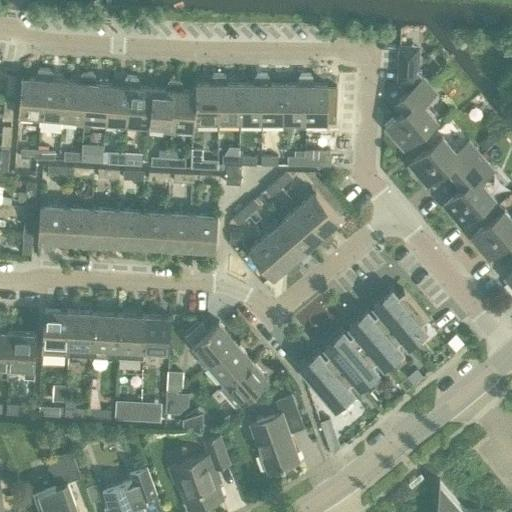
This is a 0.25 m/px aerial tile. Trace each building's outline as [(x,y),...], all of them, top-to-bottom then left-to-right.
[(398,81),(405,91),(416,82),(417,64),(410,63),(401,63),(399,62),(398,81)] [(34,119),(39,119),(43,67),(37,66),(34,76),(20,75),(17,112),(33,113),(34,119)] [(49,67),(43,67),(39,119),(40,119),(40,123),(60,125),(61,116),(64,78),(50,77),(49,67)] [(82,124),(86,71),(81,70),(77,79),(64,78),(61,116),(77,117),(77,124),(82,124)] [(105,119),(107,82),(94,81),(92,71),(86,71),(82,124),(91,125),(92,118),(105,119)] [(217,119),(217,71),(211,71),(208,80),(195,80),(194,89),(192,119),(217,119)] [(238,119),(238,80),(226,80),(223,71),(217,71),(217,119),(238,119)] [(260,119),(260,72),(255,72),(251,80),(238,80),(238,119),(260,119)] [(283,119),(282,80),(270,80),(267,72),(260,72),(260,119),(283,119)] [(304,127),(304,119),(304,72),(298,72),(295,80),(282,80),(283,119),(296,119),(296,127),(304,127)] [(327,119),(327,80),(313,80),(311,72),(304,72),(304,119),(327,119)] [(15,94),(16,74),(7,73),(5,94),(15,94)] [(125,128),(129,74),(124,74),(120,83),(107,82),(105,119),(120,121),(120,127),(125,128)] [(136,75),(129,74),(125,128),(128,128),(135,129),(136,122),(148,123),(151,86),(138,85),(136,75)] [(436,119),(422,101),(436,90),(423,75),(416,82),(405,91),(397,97),(405,107),(385,124),(403,146),(436,119)] [(169,125),(173,78),(168,78),(164,87),(151,86),(148,123),(163,124),(163,131),(170,131),(171,125),(169,125)] [(192,127),(192,119),(194,89),(182,88),(180,79),(173,78),(169,125),(171,125),(170,131),(178,132),(179,126),(192,127)] [(13,120),(14,99),(5,98),(3,119),(13,120)] [(11,145),(12,125),(3,124),(1,144),(11,145)] [(454,149),(441,133),(408,161),(426,181),(446,164),(455,174),(480,153),(467,138),(454,149)] [(21,157),(37,157),(36,148),(21,147),(21,157)] [(192,147),(191,166),(202,166),(203,147),(192,147)] [(55,158),(55,149),(36,148),(37,157),(55,158)] [(1,149),(0,158),(0,168),(8,170),(10,149),(1,149)] [(331,164),(331,151),(331,149),(305,149),(305,155),(304,155),(304,161),(304,164),(331,164)] [(80,160),(80,155),(80,151),(65,150),(64,159),(80,160)] [(98,161),(99,152),(80,151),(80,155),(80,160),(98,161)] [(123,163),(123,156),(123,153),(108,152),(108,162),(123,163)] [(142,164),(142,154),(123,153),(123,156),(123,163),(142,164)] [(239,163),(238,154),(223,153),(223,162),(225,162),(239,163)] [(460,222),(493,194),(479,178),(492,166),(480,153),(455,174),(463,184),(443,201),(460,222)] [(257,155),(238,154),(239,163),(241,163),(257,164),(257,155)] [(279,164),(279,154),(262,154),(261,164),(279,164)] [(304,164),(304,161),(304,155),(288,154),(288,164),(304,164)] [(167,165),(167,163),(167,156),(152,155),(151,164),(167,165)] [(186,166),(186,157),(167,156),(167,163),(167,165),(186,166)] [(241,163),(239,163),(225,162),(224,180),(239,181),(241,163)] [(69,174),(69,165),(48,164),(48,173),(69,174)] [(94,176),(94,166),(73,165),(73,174),(94,176)] [(119,177),(119,168),(99,166),(98,176),(119,177)] [(144,179),(145,169),(124,168),(123,177),(144,179)] [(287,169),(277,178),(282,184),(293,175),(287,169)] [(169,180),(170,171),(149,170),(149,179),(169,180)] [(194,181),(195,172),(174,171),(174,180),(194,181)] [(219,183),(220,173),(199,172),(199,181),(219,183)] [(271,194),(282,184),(277,178),(266,188),(271,194)] [(35,201),(36,181),(27,180),(26,201),(35,201)] [(329,239),(334,235),(331,226),(341,218),(316,189),(299,204),(329,239)] [(244,206),(249,213),(259,204),(254,198),(244,206)] [(63,239),(65,204),(38,203),(37,238),(63,239)] [(88,240),(90,205),(65,204),(63,239),(88,240)] [(329,239),(299,204),(283,218),(307,247),(316,239),(325,243),(329,239)] [(113,241),(115,207),(90,205),(88,240),(113,241)] [(238,222),(249,213),(244,206),(233,216),(238,222)] [(511,215),(504,206),(471,235),(489,255),(509,237),(511,241),(511,215)] [(138,243),(140,208),(115,207),(113,241),(138,243)] [(163,244),(165,209),(140,208),(138,243),(163,244)] [(188,245),(190,210),(165,209),(163,244),(188,245)] [(214,246),(216,212),(190,210),(188,245),(214,246)] [(32,253),(34,213),(25,213),(23,253),(32,253)] [(296,267),(300,264),(297,255),(307,247),(283,218),(266,232),(296,267)] [(229,243),(240,244),(241,230),(230,230),(229,243)] [(296,267),(266,232),(249,247),(273,276),(283,267),(292,271),(296,267)] [(373,303),(379,309),(402,336),(408,344),(427,327),(421,320),(427,315),(404,288),(398,293),(393,287),(373,303)] [(66,353),(69,309),(44,308),(42,343),(42,352),(66,353)] [(402,336),(379,309),(373,314),(368,308),(349,324),(354,330),(377,357),(383,365),(402,348),(396,341),(402,336)] [(92,355),(93,346),(91,345),(93,310),(69,309),(66,353),(92,355)] [(116,358),(119,312),(93,310),(91,345),(93,346),(108,346),(108,357),(116,358)] [(143,358),(143,348),(142,348),(144,313),(119,312),(116,358),(118,358),(118,357),(143,358)] [(168,350),(170,317),(170,315),(144,313),(142,348),(143,348),(168,350)] [(209,362),(236,339),(219,320),(208,329),(203,323),(203,322),(201,320),(199,322),(197,319),(184,330),(186,333),(185,334),(186,336),(187,336),(192,343),(202,354),(198,359),(204,366),(209,362)] [(330,351),(353,378),(359,385),(378,369),(372,362),(377,357),(354,330),(349,335),(343,328),(324,345),(330,351)] [(0,364),(8,365),(10,330),(0,329),(0,364)] [(35,332),(10,330),(8,365),(24,366),(23,376),(34,377),(35,366),(33,366),(35,332)] [(226,382),(253,359),(236,339),(209,362),(225,381),(226,382)] [(347,383),(353,378),(330,351),(324,356),(319,349),(300,365),(335,406),(353,390),(347,383)] [(243,401),(269,378),(253,359),(226,382),(225,381),(219,387),(236,407),(243,401)] [(416,367),(407,375),(414,383),(423,375),(416,367)] [(168,369),(167,392),(175,392),(176,391),(182,385),(183,382),(183,370),(168,369)] [(167,392),(166,412),(175,412),(179,412),(188,404),(189,392),(176,391),(175,392),(167,392)] [(266,468),(267,469),(298,458),(288,430),(302,425),(291,394),(277,399),(281,411),(250,422),(261,453),(263,452),(269,467),(266,468)] [(28,413),(28,404),(7,402),(7,412),(28,413)] [(60,415),(61,405),(40,404),(40,413),(60,415)] [(85,416),(86,407),(65,406),(65,415),(85,416)] [(99,407),(90,407),(90,416),(111,418),(111,408),(101,408),(99,407)] [(116,408),(115,418),(136,419),(136,410),(116,408)] [(161,420),(162,411),(141,410),(140,419),(161,420)] [(204,427),(204,418),(183,418),(183,427),(204,427)] [(179,480),(190,509),(224,497),(213,467),(230,461),(220,433),(204,438),(208,451),(168,465),(174,482),(179,480)] [(39,511),(77,511),(66,481),(79,476),(69,449),(47,457),(57,483),(32,492),(39,511)] [(106,511),(145,511),(142,503),(148,500),(146,494),(156,491),(146,463),(128,470),(130,477),(102,487),(107,502),(103,503),(106,511)] [(498,511),(497,510),(463,508),(438,479),(435,511),(498,511)]
